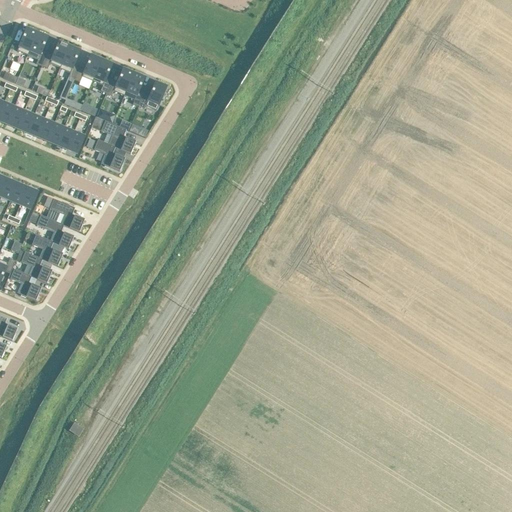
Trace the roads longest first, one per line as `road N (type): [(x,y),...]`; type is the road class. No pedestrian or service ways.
road 1 (track): [(86,417),(355,0)]
road 2 (residential): [(11,6),(190,84),(42,319)]
